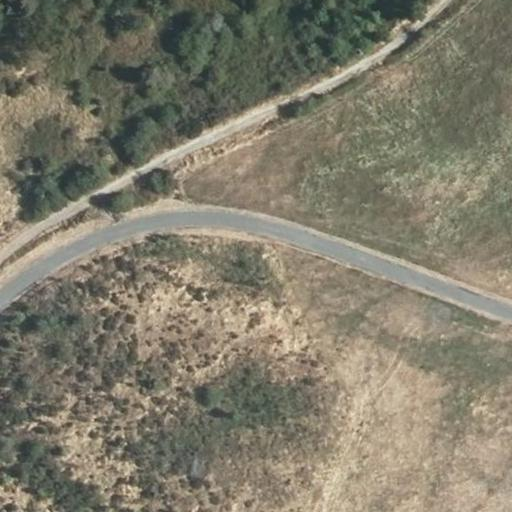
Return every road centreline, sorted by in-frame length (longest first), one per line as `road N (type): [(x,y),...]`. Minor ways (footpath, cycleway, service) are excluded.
road 1 (residential): [(511,310),(357,254),(214,217),(125,233),(35,281),(0,310)]
road 2 (track): [(0,273),(26,245),(440,0)]
